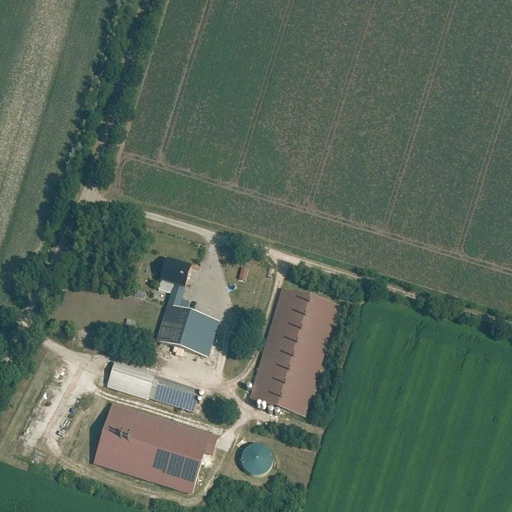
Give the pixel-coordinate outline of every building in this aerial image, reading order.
[(191,271),(166,264),(161,283),(185,290),(191,271)] [(248,271),(242,270),(239,281),(245,283),(248,271)] [(171,290),(159,286),(157,292),(169,296),(171,290)] [(177,310),(183,293),(173,289),(167,307),(177,310)] [(339,307),(281,290),(249,404),(307,420),(339,307)] [(167,307),(155,344),(209,362),(221,324),(177,310),(167,307)] [(108,390),(194,417),(198,402),(192,400),(195,391),(115,366),(108,390)] [(216,449),(219,438),(113,405),(94,466),(192,497),(208,446),(216,449)] [(271,454),(268,450),(263,447),(259,446),(253,447),(248,449),(245,453),(242,457),(242,463),(243,468),(246,472),(250,475),(255,477),(260,477),(264,475),(268,473),(271,468),(273,464),(273,459),(271,454)]
